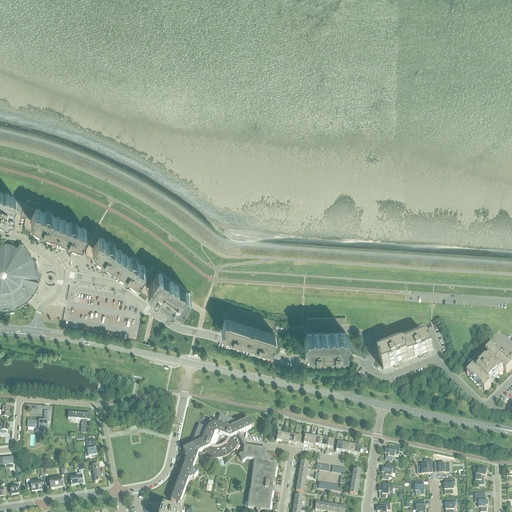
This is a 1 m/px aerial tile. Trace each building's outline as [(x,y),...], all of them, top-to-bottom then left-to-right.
[(0,216),(2,216),(6,220),(8,220),(10,217),(14,217),(15,213),(13,211),(14,210),(13,208),(16,200),(13,196),(10,196),(8,194),(3,195),(1,193),(0,192),(0,216)] [(36,209),(35,209),(38,204),(28,200),(21,216),(31,220),(34,222),(36,223),(37,224),(36,225),(40,227),(42,230),(45,230),(46,227),(50,229),(60,233),(61,234),(66,236),(65,238),(67,240),(71,240),(75,242),(75,240),(77,240),(78,240),(82,242),(87,231),(86,231),(84,228),(80,228),(77,225),(74,225),(71,222),(67,223),(65,220),(61,220),(58,217),(55,217),(52,215),(48,215),(46,212),(42,212),(39,209),(36,209)] [(93,248),(96,250),(97,251),(98,252),(97,254),(100,256),(102,259),(105,260),(106,258),(110,260),(119,266),(120,267),(124,270),(123,272),(125,275),(128,275),(131,277),(133,276),(134,276),(135,277),(139,279),(145,269),(143,266),(140,265),(138,262),(134,261),(132,258),(128,257),(126,254),(122,253),(121,250),(117,250),(115,246),(111,246),(109,242),(105,242),(103,238),(99,238),(93,248)] [(0,308),(2,309),(9,308),(15,307),(21,304),(26,300),(31,296),(35,291),(38,285),(39,281),(38,279),(37,279),(38,276),(38,275),(34,274),(38,271),(38,266),(36,261),(33,260),(32,255),(31,255),(28,251),(24,247),(20,243),(17,247),(13,245),(8,244),(4,243),(0,243),(0,308)] [(148,286),(151,289),(151,290),(154,295),(157,296),(169,304),(170,306),(177,307),(177,306),(181,309),(191,293),(159,271),(148,286)] [(261,344),(272,347),(276,335),(225,319),(221,330),(231,334),(230,337),(235,338),(236,335),(257,342),(256,345),(260,347),(261,344)] [(348,340),(349,338),(346,334),(346,333),(307,333),(307,335),(303,339),(305,340),(304,341),(307,344),(307,351),(314,351),(314,352),(317,355),(319,353),(320,355),(323,352),(323,351),(330,351),(330,352),(333,355),(335,353),(336,355),(339,352),(339,351),(346,351),(346,343),(347,342),(349,341),(348,340)] [(429,339),(396,352),(379,358),(383,370),(394,366),(395,368),(405,364),(404,361),(418,356),(420,359),(430,355),(429,352),(433,350),(429,339)] [(507,374),(511,368),(511,366),(509,364),(508,365),(495,352),(496,351),(492,347),(486,354),(490,358),(486,362),(485,361),(479,367),(480,368),(476,372),(474,369),(467,375),(485,393),(491,387),(489,385),(503,371),(507,374)] [(1,417),(9,417),(10,407),(7,407),(7,404),(0,403),(0,408),(2,409),(1,417)] [(49,423),(50,412),(46,412),(45,418),(44,418),(44,422),(39,421),(39,423),(38,423),(36,421),(35,422),(28,421),(27,428),(38,428),(38,434),(44,434),(47,434),(48,423),(49,423)] [(81,424),(81,433),(86,433),(87,424),(86,424),(86,421),(90,421),(90,415),(69,413),(68,419),(82,420),(82,424),(81,424)] [(192,471),(198,453),(203,451),(206,457),(207,458),(208,458),(210,459),(211,459),(213,459),(214,459),(216,459),(217,459),(219,459),(221,458),(222,458),(224,457),(225,457),(226,456),(228,455),(229,455),(230,454),(231,454),(232,453),(232,452),(234,451),(235,449),(236,448),(237,447),(237,446),(238,445),(238,444),(239,442),(238,442),(236,436),(253,428),(253,427),(253,426),(252,426),(249,420),(240,424),(220,416),(218,420),(214,418),(213,420),(208,418),(205,426),(208,427),(208,428),(208,429),(207,429),(207,430),(206,431),(205,430),(205,428),(199,426),(198,427),(197,428),(197,429),(197,431),(196,432),(195,432),(196,433),(195,435),(194,436),(194,437),(195,437),(194,439),(193,440),(193,441),(193,443),(191,444),(191,445),(192,445),(191,447),(182,451),(185,457),(185,458),(185,459),(186,459),(187,459),(186,460),(184,461),(185,463),(182,472),(181,473),(180,474),(181,475),(179,479),(178,480),(178,481),(178,482),(178,483),(177,484),(176,484),(176,485),(177,485),(176,487),(175,488),(175,489),(175,491),(174,492),(173,492),(173,493),(174,493),(173,495),(172,496),(172,497),(172,499),(171,500),(170,500),(171,501),(171,502),(177,505),(177,506),(178,506),(179,506),(179,505),(181,501),(188,480),(189,480),(190,480),(191,480),(192,479),(193,479),(193,480),(198,474),(193,470),(193,471),(192,471)] [(0,422),(0,433),(6,434),(6,432),(9,432),(9,426),(6,426),(7,423),(0,422)] [(87,450),(88,457),(97,456),(96,448),(94,439),(86,441),(87,450)] [(255,461),(254,466),(247,509),(256,510),(255,511),(260,511),(261,511),(267,511),(269,511),(272,491),(273,485),(277,464),(273,463),(274,460),(270,454),(266,454),(267,450),(246,447),(244,457),(243,456),(243,455),(241,455),(238,457),(243,463),(247,460),(255,461)] [(386,450),(385,455),(386,455),(385,461),(392,462),(392,458),(395,458),(395,455),(399,456),(400,449),(396,448),(389,447),(388,450),(386,450)] [(2,460),(2,466),(3,466),(3,470),(5,470),(5,466),(7,466),(7,469),(13,468),(13,466),(13,459),(2,460)] [(424,460),(424,466),(417,467),(417,475),(426,475),(426,474),(433,473),(432,460),(424,460)] [(76,474),(76,476),(70,477),(71,486),(78,485),(83,484),(81,471),(84,470),(83,463),(79,464),(81,471),(79,471),(79,474),(76,474)] [(441,473),(441,474),(450,473),(450,465),(442,465),(442,463),(434,463),(435,473),(441,473)] [(99,465),(92,466),(92,467),(90,467),(90,471),(93,471),(95,483),(102,482),(101,476),(102,476),(102,474),(100,474),(99,465)] [(397,467),(396,467),(386,466),(385,469),(383,469),(382,474),(383,474),(382,480),(388,481),(389,477),(392,477),(392,474),(396,475),(397,467)] [(476,482),(479,482),(479,486),(485,486),(485,477),(486,478),(487,472),(479,470),(478,474),(476,474),(476,482)] [(50,486),(50,489),(63,488),(61,479),(61,478),(60,478),(57,478),(57,479),(49,480),(50,484),(49,484),(49,485),(50,486)] [(453,488),(455,488),(455,480),(445,481),(445,487),(444,487),(445,496),(453,495),(453,488)] [(31,489),(32,492),(42,491),(40,482),(27,484),(27,489),(31,489)] [(413,490),(416,490),(417,497),(425,497),(424,488),(423,482),(412,482),(413,490)] [(16,495),(19,494),(18,483),(14,484),(14,487),(10,487),(11,495),(12,495),(15,495),(16,495)] [(318,489),(338,492),(338,489),(339,488),(339,486),(319,483),(318,489)] [(379,492),(380,493),(379,499),(385,500),(386,496),(389,496),(389,493),(393,494),(394,486),(383,484),(382,488),(380,488),(379,492)] [(475,503),(479,503),(479,508),(481,508),(480,511),(487,511),(487,506),(488,506),(488,501),(486,501),(485,493),(475,494),(475,503)] [(446,507),(445,511),(454,511),(454,508),(456,507),(456,500),(446,501),(446,507)] [(175,511),(174,511),(176,511),(180,509),(183,502),(181,501),(179,505),(180,505),(179,508),(175,511)] [(340,501),(334,503),(336,511),(340,511),(344,511),(340,501)] [(415,510),(417,510),(417,511),(425,511),(426,508),(425,508),(424,502),(415,502),(415,510)] [(336,511),(334,503),(328,505),(330,511),(336,511)]
